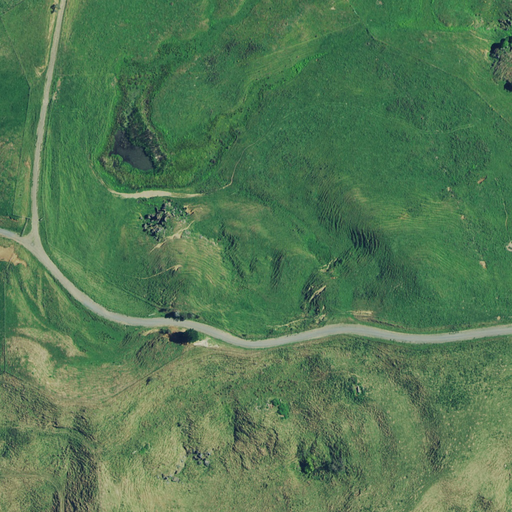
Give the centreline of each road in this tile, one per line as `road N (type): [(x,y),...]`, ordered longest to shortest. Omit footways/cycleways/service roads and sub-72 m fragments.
road 1 (unclassified): [(511,324),(416,335),(352,323),(275,340),(175,319),(131,320),(88,299),(25,241),(0,231)]
road 2 (track): [(60,0),(34,249)]
